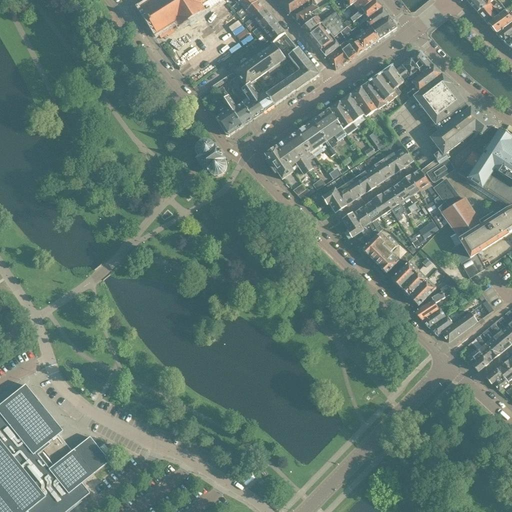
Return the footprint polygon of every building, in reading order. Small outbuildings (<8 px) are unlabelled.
[(153,0),(149,3),(141,8),(140,8),(149,21),(181,0),(153,0)] [(221,0),(181,0),(149,21),(160,39),(166,35),(167,37),(174,33),(173,31),(180,27),(205,11),(205,12),(217,5),(216,4),(221,0)] [(258,1),(257,0),(241,0),(239,3),(246,10),(246,11),(258,1)] [(285,0),(280,3),(290,15),(314,0),(313,0),(285,0)] [(319,7),(314,0),(290,15),(296,22),(308,14),(313,11),(319,8),(319,7)] [(359,0),(340,0),(346,9),(353,4),(359,0)] [(375,0),(350,19),(344,24),(351,32),(355,29),(351,25),(354,23),(364,14),(367,18),(369,19),(382,9),(375,0)] [(359,0),(353,4),(356,10),(352,13),(349,17),(350,19),(375,0),(359,0)] [(482,0),(466,0),(477,13),(487,5),(482,0)] [(497,0),(482,0),(487,5),(490,4),(500,15),(506,11),(501,5),(498,1),(497,0)] [(246,11),(246,10),(239,16),(242,20),(249,14),(252,18),(252,19),(264,9),(258,1),(246,11)] [(507,10),(510,8),(505,3),(501,5),(506,11),(507,10)] [(487,5),(477,13),(488,25),(500,15),(490,4),(487,5)] [(500,15),(488,25),(496,34),(511,23),(511,16),(510,14),(511,12),(511,6),(510,8),(507,10),(506,11),(500,15)] [(308,14),(296,22),(301,28),(311,21),(309,17),(319,10),(318,9),(319,8),(313,11),(308,14)] [(252,19),(252,18),(246,24),(248,27),(255,21),(258,25),(269,15),(264,9),(252,19)] [(336,12),(322,22),(321,23),(333,38),(341,33),(345,40),(342,42),(344,44),(347,42),(348,43),(356,38),(370,28),(379,40),(397,28),(389,17),(382,9),(369,19),(355,29),(351,32),(344,24),(336,12)] [(269,15),(258,25),(260,28),(254,34),(256,36),(262,31),(263,31),(275,21),(269,15)] [(312,21),(311,21),(301,28),(307,34),(321,23),(322,22),(318,16),(312,21)] [(262,31),(256,36),(259,40),(264,35),(265,34),(267,37),(268,37),(280,27),(275,21),(263,31),(262,31)] [(321,23),(307,34),(321,52),(336,42),(336,41),(333,38),(321,23)] [(511,23),(496,34),(504,42),(511,36),(511,23)] [(268,37),(267,37),(261,42),(263,45),(270,40),(273,43),(285,34),(285,33),(280,27),(268,37)] [(370,28),(356,38),(365,50),(379,40),(370,28)] [(365,50),(356,38),(348,43),(357,56),(365,50)] [(336,42),(321,52),(326,58),(326,57),(333,52),(339,48),(344,44),(342,42),(338,45),(336,42)] [(347,42),(344,44),(339,48),(350,61),(357,56),(348,43),(347,42)] [(246,87),(255,81),(286,59),(276,47),(277,47),(275,45),(234,72),(240,80),(242,83),(246,87)] [(350,61),(339,48),(333,52),(343,66),(350,61)] [(319,76),(298,49),(289,57),(300,72),(301,71),(309,83),(319,76)] [(333,52),(326,57),(336,71),(343,66),(333,52)] [(421,52),(411,59),(423,75),(433,66),(421,52)] [(423,75),(411,59),(408,62),(407,62),(403,64),(404,65),(402,66),(409,76),(407,77),(409,80),(416,75),(418,78),(423,75)] [(402,66),(395,71),(403,81),(405,79),(407,77),(409,76),(402,66)] [(433,66),(423,75),(418,78),(412,84),(415,89),(407,95),(410,100),(413,98),(414,97),(441,74),(433,66)] [(403,81),(395,71),(392,67),(380,75),(395,95),(395,94),(394,92),(405,84),(403,81)] [(301,71),(300,72),(285,82),(285,83),(286,82),(294,94),(295,92),(309,83),(301,71)] [(228,83),(236,78),(234,74),(232,74),(212,87),(212,88),(213,91),(227,81),(228,83)] [(414,97),(413,98),(435,127),(437,127),(440,131),(469,110),(464,104),(465,103),(451,85),(452,84),(441,74),(414,97)] [(395,95),(380,75),(369,83),(386,106),(394,100),(392,97),(395,95)] [(242,83),(240,80),(237,83),(250,103),(244,106),(253,120),(261,115),(261,116),(264,114),(245,87),(246,87),(242,83)] [(255,81),(246,87),(245,87),(264,114),(267,112),(274,107),(266,95),(264,93),(259,97),(251,85),(255,82),(255,81)] [(386,106),(369,83),(361,88),(377,111),(378,112),(379,111),(386,106)] [(288,97),(290,96),(282,85),(283,84),(282,84),(266,95),(274,107),(288,97)] [(253,120),(244,106),(242,104),(236,108),(223,87),(218,90),(231,109),(243,128),(246,125),(253,120)] [(361,88),(351,96),(366,119),(373,114),(375,117),(381,113),(379,111),(378,112),(377,111),(361,88)] [(351,96),(340,103),(356,127),(367,120),(366,119),(351,96)] [(356,127),(340,103),(329,111),(342,130),(347,136),(358,129),(356,127)] [(436,160),(421,172),(423,175),(448,159),(445,156),(475,133),(481,137),(493,127),(493,126),(471,108),(469,110),(440,131),(430,139),(441,155),(440,156),(438,153),(434,156),(436,160)] [(222,115),(216,119),(227,135),(230,136),(236,132),(243,128),(231,109),(227,111),(225,109),(220,112),(222,115)] [(342,130),(329,111),(313,122),(327,142),(330,147),(332,149),(338,146),(336,144),(347,136),(342,130)] [(299,132),(297,133),(314,158),(314,157),(326,150),(327,149),(325,145),(323,147),(322,145),(327,142),(313,122),(305,128),(304,128),(302,128),(300,130),(299,132)] [(446,180),(433,190),(441,200),(444,204),(438,210),(457,237),(469,259),(470,259),(478,254),(478,255),(480,258),(511,237),(511,142),(511,139),(511,138),(499,130),(494,139),(481,158),(472,152),(465,164),(465,163),(457,174),(486,193),(511,208),(505,210),(502,213),(494,216),(493,214),(480,222),(465,199),(462,201),(457,193),(459,191),(456,187),(453,188),(446,180)] [(314,158),(297,133),(296,134),(286,140),(308,172),(308,171),(310,173),(314,170),(309,162),(314,159),(315,159),(314,157),(314,158)] [(416,148),(408,137),(403,140),(411,151),(416,148)] [(400,149),(394,154),(404,168),(414,162),(398,139),(394,142),(400,149)] [(286,140),(276,148),(291,170),(297,167),(304,177),(310,173),(308,171),(308,172),(286,140)] [(210,142),(208,141),(206,141),(204,141),(201,142),(199,143),(197,146),(196,147),(196,149),(196,151),(196,152),(197,155),(199,157),(197,158),(200,163),(203,169),(207,174),(209,172),(211,175),(214,177),(215,177),(217,178),(219,178),(220,177),(222,176),(223,175),(225,174),(226,172),(226,170),(226,167),(226,165),(226,164),(225,163),(224,162),(224,161),(226,160),(216,145),(214,146),(212,144),(210,142)] [(391,155),(391,156),(384,160),(394,175),(396,174),(404,169),(404,168),(394,154),(389,146),(385,148),(389,154),(390,153),(391,155)] [(327,149),(326,150),(331,157),(335,154),(332,149),(330,147),(327,149)] [(291,170),(276,148),(266,155),(266,156),(282,180),(293,172),(291,170)] [(375,154),(371,148),(364,152),(368,158),(375,154)] [(394,175),(384,160),(379,164),(374,157),(370,159),(375,166),(384,181),(394,175)] [(448,159),(423,175),(424,176),(427,174),(433,183),(435,183),(455,170),(448,159)] [(352,162),(346,165),(350,170),(355,166),(352,162)] [(375,187),(365,173),(360,166),(356,168),(361,175),(356,179),(365,194),(367,193),(375,187)] [(375,166),(365,173),(375,187),(384,181),(375,166)] [(337,169),(329,174),(334,180),(341,175),(337,169)] [(420,170),(410,177),(420,192),(423,196),(426,195),(424,193),(432,188),(425,179),(424,176),(423,175),(421,172),(420,170)] [(365,194),(356,179),(349,183),(344,176),(341,178),(346,186),(356,200),(365,194)] [(420,192),(410,177),(410,176),(402,182),(401,183),(411,199),(414,204),(418,202),(414,197),(420,192)] [(321,179),(317,182),(321,188),(326,185),(321,179)] [(321,188),(317,182),(313,185),(317,191),(321,188)] [(346,186),(339,190),(336,185),(334,187),(332,183),(331,184),(335,190),(337,192),(346,206),(356,200),(346,186)] [(411,199),(401,183),(391,189),(401,204),(408,215),(411,213),(408,208),(414,204),(411,199)] [(335,190),(331,184),(322,190),(324,193),(332,188),(333,191),(323,197),(328,205),(329,204),(331,208),(331,209),(332,212),(334,212),(335,213),(346,206),(337,192),(335,190)] [(298,196),(306,190),(302,185),(293,191),(298,196)] [(307,189),(306,190),(298,196),(303,202),(312,196),(311,195),(308,191),(307,189)] [(401,204),(391,189),(381,196),(391,210),(401,204)] [(391,210),(381,196),(373,201),(372,202),(382,217),(389,212),(394,220),(396,218),(391,210)] [(382,217),(372,202),(362,208),(372,223),(382,217)] [(432,202),(425,206),(427,208),(428,210),(435,206),(432,202)] [(372,223),(362,208),(353,214),(369,238),(378,232),(372,223)] [(353,214),(343,221),(349,230),(348,231),(353,238),(361,232),(365,237),(359,240),(361,243),(369,238),(353,214)] [(437,216),(433,218),(440,230),(443,226),(437,216)] [(376,236),(369,243),(362,251),(368,257),(369,256),(380,268),(386,275),(392,280),(409,263),(406,260),(407,259),(404,256),(399,261),(395,258),(395,259),(390,254),(396,248),(395,248),(399,244),(390,235),(386,239),(381,233),(377,237),(376,236)] [(415,246),(417,248),(425,243),(421,236),(415,241),(417,244),(415,246)] [(407,249),(412,255),(416,252),(412,246),(407,249)] [(470,259),(469,259),(461,264),(470,279),(486,269),(480,258),(478,255),(478,254),(470,259)] [(409,262),(409,263),(392,280),(401,289),(418,271),(409,262)] [(427,280),(418,271),(401,289),(409,298),(427,280)] [(427,280),(409,298),(418,306),(436,289),(427,280)] [(433,301),(413,313),(422,321),(439,310),(435,304),(452,294),(450,291),(447,293),(443,295),(442,293),(432,299),(433,301)] [(445,306),(439,310),(422,321),(431,329),(446,318),(442,313),(447,309),(445,306)] [(470,313),(462,319),(442,334),(449,343),(477,323),(472,314),(470,313)] [(448,317),(446,318),(431,329),(438,336),(442,334),(462,319),(459,317),(452,322),(448,317)] [(511,329),(508,325),(502,318),(498,321),(501,325),(501,324),(505,328),(501,332),(511,344),(511,329)] [(495,324),(490,328),(493,331),(494,330),(497,335),(493,338),(504,351),(511,344),(501,332),(495,324)] [(487,330),(483,334),(485,337),(486,336),(489,341),(485,344),(496,358),(504,351),(493,338),(487,330)] [(479,337),(475,340),(477,343),(478,343),(482,347),(477,351),(488,364),(496,358),(485,344),(479,337)] [(488,364),(477,351),(477,350),(468,358),(474,365),(473,366),(478,373),(488,364)] [(511,379),(511,373),(504,364),(497,370),(509,384),(511,388),(511,387),(511,383),(510,381),(511,379)] [(497,370),(487,379),(492,385),(493,384),(499,392),(501,394),(505,390),(504,389),(509,384),(497,370)] [(0,511),(67,511),(90,494),(82,484),(94,474),(109,462),(90,437),(74,450),(72,452),(59,435),(62,432),(25,386),(0,406),(0,511)]
